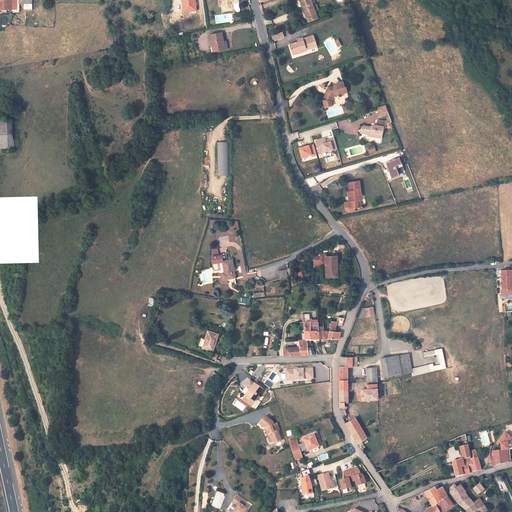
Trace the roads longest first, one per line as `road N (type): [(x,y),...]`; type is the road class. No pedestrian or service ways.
road 1 (residential): [(253,0),(292,157),(325,217),(342,228)]
road 2 (residential): [(335,359),(336,416),(384,493)]
road 3 (residential): [(366,285),(511,263)]
